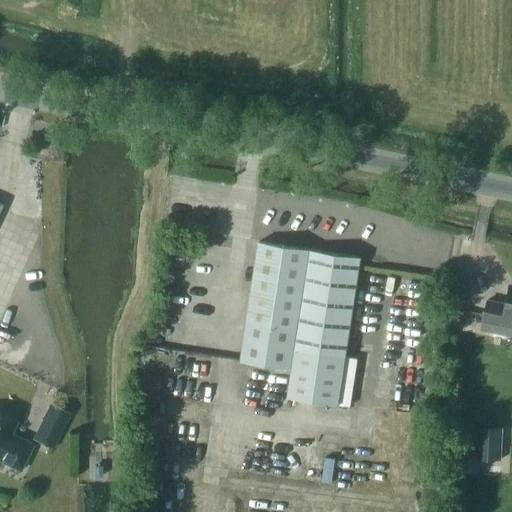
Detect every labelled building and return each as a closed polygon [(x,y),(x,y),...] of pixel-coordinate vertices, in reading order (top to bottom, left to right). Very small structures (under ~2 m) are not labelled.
[(248,320),(242,359),(293,367),(289,395),(339,403),(339,402),(350,404),(358,357),(346,355),(362,255),(260,240),(248,320)] [(482,328),(507,333),(511,312),(511,284),(510,285),(507,302),(488,298),(482,328)] [(69,411),(51,403),(34,439),(52,447),(69,411)] [(0,457),(21,467),(33,442),(11,432),(17,420),(0,411),(0,457)] [(478,458),(501,459),(503,426),(479,426),(478,458)]
